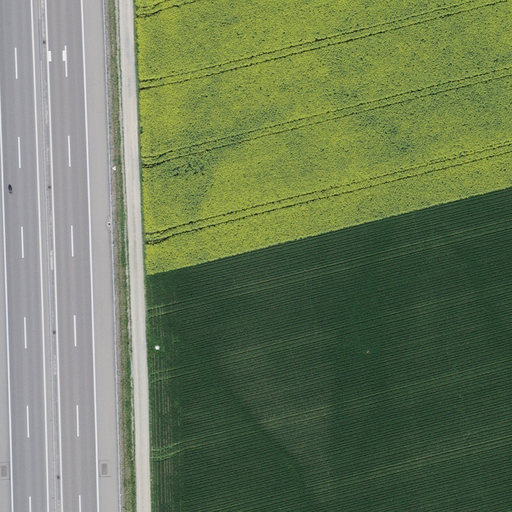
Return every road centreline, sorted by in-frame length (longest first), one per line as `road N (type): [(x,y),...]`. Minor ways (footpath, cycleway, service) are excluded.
road 1 (track): [(143,511),(126,0)]
road 2 (motorway): [(80,511),(63,0)]
road 3 (motorway): [(13,0),(30,511)]
